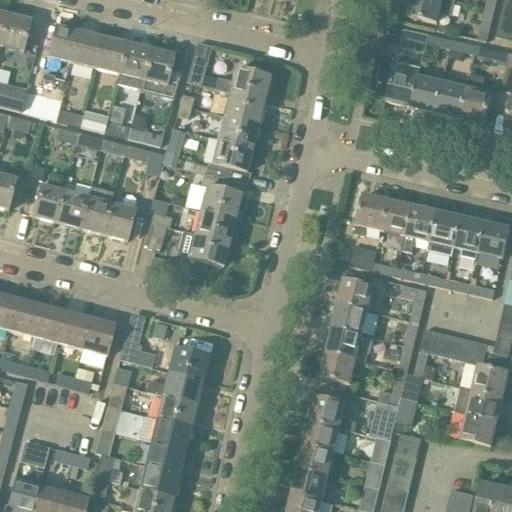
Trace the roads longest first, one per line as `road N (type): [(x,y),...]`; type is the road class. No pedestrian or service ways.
road 1 (residential): [(267,328),(0,262)]
road 2 (residential): [(328,60),(82,0)]
road 3 (residential): [(511,198),(307,150)]
road 4 (residential): [(228,511),(267,328)]
road 5 (residential): [(267,328),(307,150)]
road 6 (unknown): [(505,196),(484,300),(447,311)]
road 7 (residential): [(426,511),(442,445),(511,459)]
